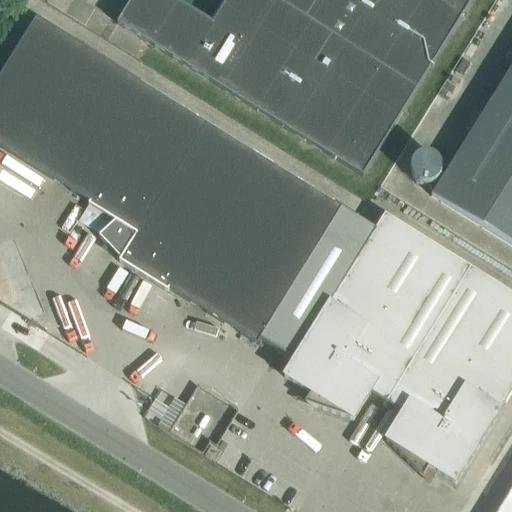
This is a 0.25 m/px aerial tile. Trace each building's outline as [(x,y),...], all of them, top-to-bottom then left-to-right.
[(79,0),(48,0),(46,3),(84,27),(95,10),(79,0)] [(174,0),(132,0),(117,25),(362,178),(472,0),(225,0),(211,23),(174,0)] [(36,20),(0,77),(0,148),(90,204),(88,206),(115,223),(99,238),(120,260),(119,263),(167,293),(169,291),(257,346),(341,210),(36,20)] [(511,247),(511,66),(431,197),(511,247)] [(411,165),(410,170),(410,175),(412,179),(415,183),(417,184),(422,186),(427,187),(432,185),(436,183),(439,179),(441,174),(441,169),(439,165),(436,160),(432,158),(428,156),(423,156),(418,158),(414,161),(411,165)] [(384,216),(373,234),(284,378),(318,399),(312,408),(353,422),(370,394),(379,400),(386,405),(470,270),(384,216)] [(402,415),(391,433),(386,442),(416,472),(421,464),(455,485),(511,393),(511,295),(470,270),(386,405),(402,415)] [(220,454),(210,448),(204,457),(214,463),(220,454)] [(511,511),(511,488),(497,511),(511,511)]
